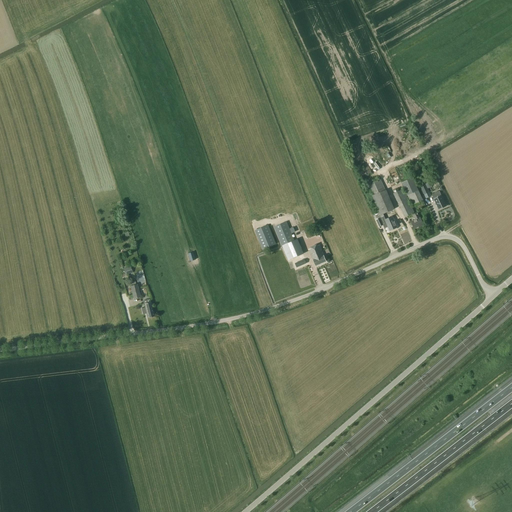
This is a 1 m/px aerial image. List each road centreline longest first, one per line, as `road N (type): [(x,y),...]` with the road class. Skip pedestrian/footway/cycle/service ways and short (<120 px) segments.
road 1 (unclassified): [(0,350),(236,317),(327,289),(443,236),(462,245),(491,298)]
road 2 (unclassified): [(245,511),(491,298)]
road 3 (motorway): [(511,387),(350,511)]
road 4 (motorway): [(372,511),(511,403)]
